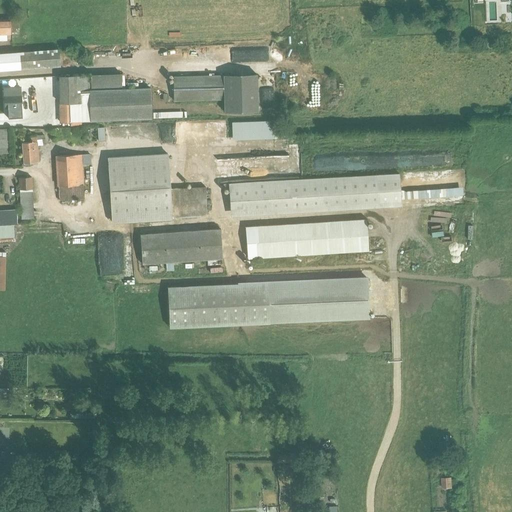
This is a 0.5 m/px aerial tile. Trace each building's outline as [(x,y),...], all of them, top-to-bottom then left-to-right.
[(483,0),(483,19),(497,19),(498,0),(494,0),(483,0)] [(18,19),(0,19),(0,34),(12,34),(12,37),(19,37),(18,19)] [(216,60),(217,50),(191,48),(191,59),(216,60)] [(59,50),(0,54),(0,70),(60,67),(59,50)] [(123,72),(92,73),(92,87),(124,86),(123,72)] [(226,73),(226,112),(260,111),(260,72),(226,73)] [(93,122),(91,92),(91,74),(59,75),(60,76),(61,123),(72,123),(72,126),(83,125),(83,122),(93,122)] [(224,75),(213,76),(173,77),(174,101),(225,99),(224,75)] [(20,87),(4,88),(4,96),(5,108),(7,108),(8,119),(11,118),(22,118),(21,95),(20,87)] [(149,89),(91,92),(93,122),(151,119),(149,89)] [(228,121),(228,140),(271,139),(270,120),(228,121)] [(102,126),(94,126),(94,140),(102,140),(102,126)] [(69,127),(54,128),(56,140),(71,138),(69,127)] [(11,128),(0,128),(0,153),(13,153),(11,128)] [(33,165),(32,163),(39,162),(37,147),(43,146),(43,141),(44,140),(44,137),(36,137),(36,139),(30,139),(31,143),(21,144),(23,166),(33,165)] [(107,158),(112,222),(208,215),(206,187),(172,189),(169,153),(107,158)] [(81,165),(90,164),(89,155),(56,157),(59,202),(83,200),(81,165)] [(269,165),(269,155),(258,156),(259,166),(269,165)] [(283,155),(270,156),(270,165),(283,165),(283,155)] [(213,159),(214,176),(237,175),(237,169),(256,168),(256,157),(213,159)] [(230,208),(401,197),(399,173),(224,185),(224,189),(229,188),(230,208)] [(21,221),(33,220),(30,178),(18,179),(21,221)] [(0,224),(17,224),(16,210),(0,210),(0,224)] [(430,221),(430,227),(437,227),(436,215),(441,215),(441,210),(424,211),(425,221),(430,221)] [(368,219),(246,227),(248,258),(370,250),(368,219)] [(0,290),(4,291),(5,258),(0,257),(0,239),(13,238),(12,225),(0,225),(0,290)] [(173,262),(222,259),(220,229),(140,235),(142,264),(166,263),(173,262)] [(426,245),(435,246),(436,238),(427,237),(426,245)] [(121,268),(121,242),(95,242),(96,268),(121,268)] [(368,283),(368,279),(367,279),(363,279),(330,280),(268,283),(218,285),(168,288),(168,302),(169,315),(170,327),(200,326),(230,325),(240,324),(269,323),(270,323),(317,321),(358,319),(369,319),(369,318),(369,313),(368,283)] [(452,478),(442,479),(442,489),(453,489),(452,478)]
